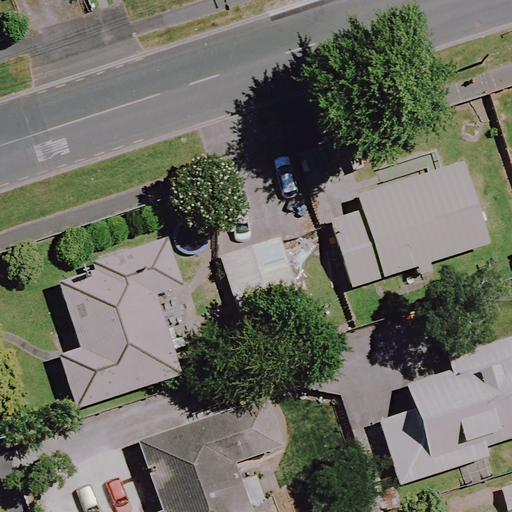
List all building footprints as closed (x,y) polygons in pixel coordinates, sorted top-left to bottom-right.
[(485,250),(460,167),(322,208),(347,292),(485,250)] [(295,303),(277,243),(217,261),(235,322),(295,303)] [(176,381),(138,256),(83,273),(93,304),(64,313),(77,355),(57,360),(73,412),(176,381)] [(511,437),(511,345),(400,380),(410,414),(376,424),(395,489),(459,469),(454,455),(511,437)] [(277,452),(261,404),(136,447),(158,511),(243,511),(229,469),(277,452)]
